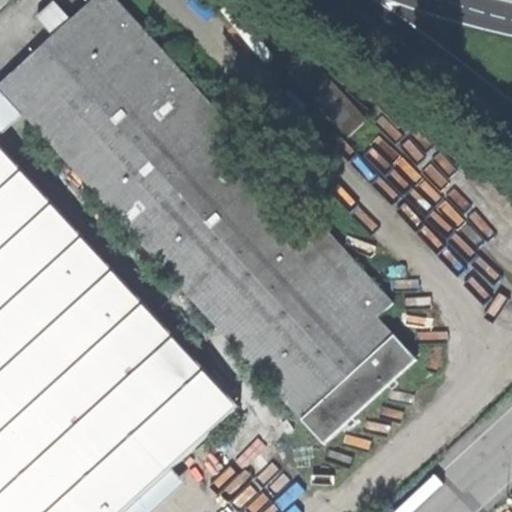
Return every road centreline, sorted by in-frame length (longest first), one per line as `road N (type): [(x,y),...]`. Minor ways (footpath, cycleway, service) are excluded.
road 1 (unknown): [(170,0),(257,64),(450,304),(464,342),(466,378),(450,411),(345,511)]
road 2 (secondary): [(354,0),(511,120)]
